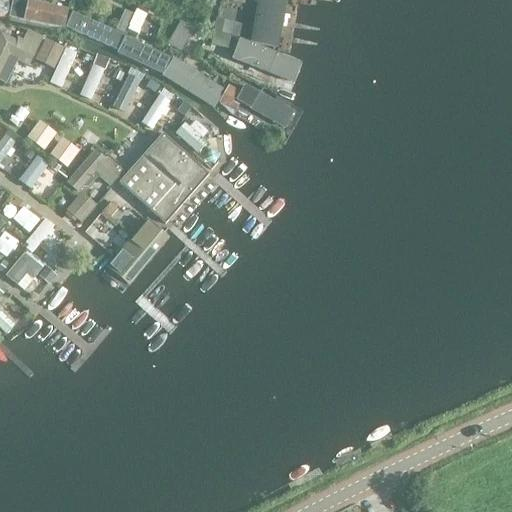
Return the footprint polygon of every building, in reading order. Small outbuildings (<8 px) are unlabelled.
[(284,0),(281,0),(263,0),(254,44),(274,48),(284,0)] [(23,19),(27,4),(12,1),(9,16),(23,19)] [(65,12),(28,4),(24,20),(62,28),(65,12)] [(123,35),(72,12),(65,27),(117,50),(123,35)] [(132,16),(124,12),(117,28),(125,31),(132,16)] [(137,18),(132,16),(125,31),(130,34),(137,18)] [(216,20),(213,31),(228,34),(231,23),(216,20)] [(180,51),(192,30),(179,23),(167,44),(180,51)] [(0,76),(9,58),(28,67),(37,49),(36,48),(39,41),(28,35),(24,43),(17,39),(15,42),(0,35),(0,76)] [(213,35),(210,46),(218,48),(220,36),(213,35)] [(169,60),(125,38),(118,52),(162,74),(169,60)] [(63,48),(44,40),(34,60),(53,70),(63,48)] [(298,64),(239,41),(232,60),(291,82),(298,64)] [(93,99),(109,58),(96,53),(80,94),(93,99)] [(223,92),(172,60),(162,76),(213,108),(223,92)] [(125,72),(116,68),(111,80),(119,84),(125,72)] [(158,88),(150,84),(144,95),(151,100),(158,88)] [(228,86),(218,103),(232,116),(238,106),(232,102),(238,92),(228,86)] [(273,103),(244,87),(236,101),(284,127),(292,113),(285,110),(288,104),(276,97),(273,103)] [(157,93),(141,122),(155,129),(171,100),(157,93)] [(183,116),(190,109),(183,104),(177,111),(183,116)] [(197,115),(191,110),(185,116),(191,121),(197,115)] [(54,134),(37,121),(25,138),(41,151),(54,134)] [(185,124),(181,129),(176,133),(197,151),(206,142),(185,124)] [(0,164),(16,141),(5,133),(0,140),(0,164)] [(120,184),(148,208),(168,225),(210,175),(162,134),(120,184)] [(96,143),(99,149),(106,149),(109,143),(106,137),(99,137),(96,143)] [(77,152),(60,139),(48,155),(65,168),(77,152)] [(120,171),(92,150),(65,184),(76,192),(93,172),(109,186),(120,171)] [(31,187),(49,164),(38,154),(19,178),(31,187)] [(90,207),(77,197),(63,215),(76,226),(90,207)] [(29,232),(40,219),(23,205),(12,219),(29,232)] [(147,223),(107,268),(126,285),(166,239),(147,223)] [(23,249),(16,244),(11,251),(18,256),(23,249)] [(46,253),(39,247),(32,255),(39,261),(46,253)] [(55,276),(54,275),(46,268),(38,276),(47,284),(48,284),(55,276)] [(0,306),(0,326),(7,333),(17,323),(0,306)]
